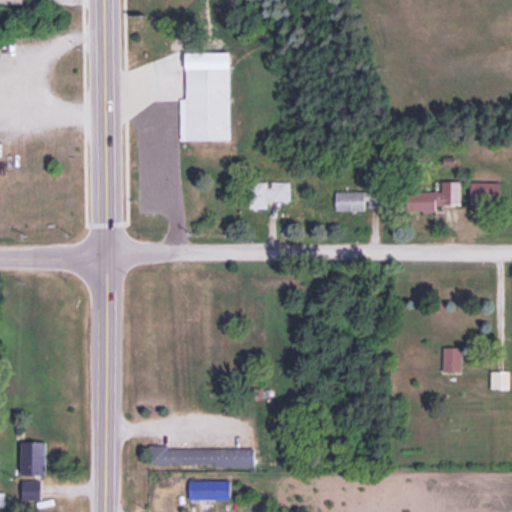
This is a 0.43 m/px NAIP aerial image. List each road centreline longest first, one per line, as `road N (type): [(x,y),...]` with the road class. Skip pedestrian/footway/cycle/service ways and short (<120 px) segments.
road 1 (residential): [(107,255),(511,253)]
road 2 (secondary): [(104,511),(107,255)]
road 3 (secondary): [(107,255),(104,0)]
